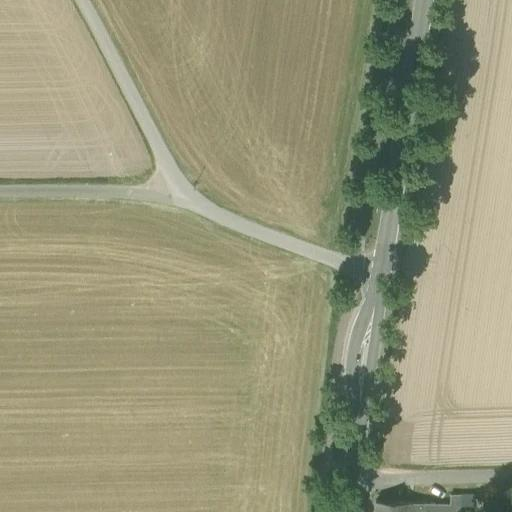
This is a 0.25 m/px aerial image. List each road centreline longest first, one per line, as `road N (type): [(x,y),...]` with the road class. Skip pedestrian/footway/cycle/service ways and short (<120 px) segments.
road 1 (unclassified): [(74,0),(178,187),(209,211),(379,272)]
road 2 (tertiary): [(379,272),(423,0)]
road 3 (tertiary): [(350,483),(360,355),(379,272)]
road 4 (unclassified): [(511,478),(350,483)]
